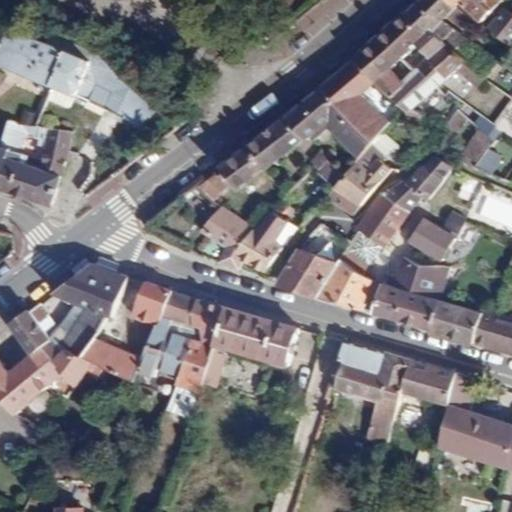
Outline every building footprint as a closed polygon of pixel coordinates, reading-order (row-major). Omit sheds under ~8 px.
[(458,7),(450,0),(419,0),(407,13),(428,35),(433,31),(486,78),(490,73),(498,63),(445,22),(451,16),(467,27),(473,20),(458,7)] [(489,0),(488,0),(450,0),(458,7),(462,4),(483,23),(493,11),(486,3),(489,0)] [(493,11),(502,0),(488,0),(489,0),(486,3),(493,11)] [(511,46),(511,45),(511,13),(506,9),(489,29),(511,46)] [(486,78),(433,31),(428,35),(407,13),(381,38),(402,60),(418,46),(430,59),(415,73),(411,76),(429,97),(438,89),(458,72),(478,88),(482,84),(486,78)] [(54,86),(69,51),(11,28),(0,53),(0,64),(54,88),(54,86)] [(429,97),(411,76),(404,83),(394,68),(402,60),(381,38),(356,61),(378,83),(404,110),(405,109),(410,111),(413,112),(429,97)] [(510,68),(511,64),(511,46),(500,60),(510,68)] [(156,111),(111,70),(113,68),(97,52),(93,60),(69,51),(54,86),(78,96),(79,94),(122,114),(139,128),(156,111)] [(393,123),(366,94),(378,83),(356,61),(324,88),(375,142),(382,134),(393,123)] [(503,78),(507,70),(498,63),(490,73),(496,79),(503,78)] [(488,89),(496,79),(490,73),(486,78),(482,84),(488,89)] [(375,142),(324,88),(268,131),(288,155),(306,140),(308,142),(327,126),(360,159),(372,146),(375,142)] [(468,102),(458,95),(453,101),(463,108),(468,102)] [(463,108),(453,101),(447,110),(456,118),(459,114),(463,108)] [(423,125),(425,116),(413,112),(410,111),(407,121),(423,125)] [(503,126),(509,117),(501,111),(495,119),(503,126)] [(457,136),(468,121),(459,114),(456,118),(451,124),(447,129),(457,136)] [(34,127),(11,120),(0,156),(0,188),(53,206),(58,189),(70,157),(71,154),(75,133),(65,131),(49,128),(34,127)] [(500,130),(489,122),(483,130),(495,139),(500,130)] [(480,160),(500,174),(511,156),(511,133),(503,127),(500,130),(495,139),(493,141),(480,160)] [(480,160),(493,141),(480,130),(464,152),(478,162),(480,160)] [(288,155),(268,131),(263,135),(283,158),(288,155)] [(361,206),(392,170),(380,159),(383,154),(391,154),(397,148),(382,134),(375,142),(372,146),(360,159),(345,176),(334,188),(327,197),(345,209),(353,215),(361,206)] [(241,192),(283,158),(263,135),(219,169),(241,192)] [(478,162),(464,152),(462,150),(455,158),(474,169),(478,162)] [(329,160),(321,152),(311,162),(315,165),(319,170),(329,160)] [(429,199),(454,167),(435,157),(411,177),(404,182),(424,195),(429,199)] [(313,168),(334,188),(345,176),(329,160),(319,170),(315,165),(313,168)] [(424,195),(404,182),(385,194),(411,212),(424,195)] [(385,247),(411,212),(385,194),(375,208),(366,222),(361,231),(363,233),(381,244),(385,247)] [(238,255),(274,211),(264,205),(250,223),(224,206),(202,232),(212,239),(226,248),(220,263),(241,270),(245,260),(238,255)] [(262,278),(299,228),(274,211),(238,255),(245,260),(241,270),(262,278)] [(450,227),(460,234),(468,223),(457,216),(450,227)] [(443,261),(458,238),(442,228),(427,219),(412,242),(443,261)] [(471,246),(480,228),(478,227),(468,223),(460,234),(458,238),(471,246)] [(363,233),(351,252),(369,264),(381,244),(363,233)] [(220,263),(226,248),(212,239),(201,256),(220,263)] [(319,297),(340,264),(301,249),(298,252),(280,285),(319,297)] [(349,251),(343,259),(340,264),(319,297),(363,310),(374,280),(365,275),(371,265),(369,264),(351,252),(349,251)] [(441,301),(443,292),(450,268),(440,266),(403,259),(388,285),(384,284),(374,314),(432,332),(441,301)] [(113,318),(130,277),(94,264),(53,295),(62,298),(86,308),(63,344),(83,358),(98,338),(109,316),(113,318)] [(158,326),(174,292),(146,283),(133,316),(158,326)] [(195,326),(197,299),(174,292),(158,326),(169,330),(173,320),(185,323),(195,326)] [(63,344),(86,308),(62,298),(37,318),(57,348),(63,344)] [(214,346),(227,307),(197,299),(195,326),(202,327),(201,344),(214,348),(214,346)] [(511,323),(441,301),(432,332),(511,355),(511,323)] [(288,368),(299,328),(227,307),(214,346),(214,348),(211,358),(203,382),(218,386),(226,362),(230,351),(288,368)] [(57,348),(37,318),(32,311),(12,326),(33,354),(39,363),(57,348)] [(182,377),(194,341),(180,335),(185,323),(173,320),(169,330),(158,326),(143,358),(139,373),(156,378),(160,369),(182,377)] [(143,358),(98,338),(83,358),(98,366),(104,368),(137,382),(139,373),(143,358)] [(203,382),(211,358),(214,348),(201,344),(194,341),(182,377),(179,386),(200,393),(203,382)] [(378,379),(386,353),(345,341),(338,362),(343,364),(335,390),(377,403),(384,380),(378,379)] [(78,386),(87,374),(96,379),(104,368),(98,366),(83,358),(63,344),(57,348),(39,363),(33,354),(11,371),(0,359),(0,396),(17,415),(50,388),(72,402),(81,389),(78,386)] [(454,386),(456,376),(456,373),(386,353),(378,379),(384,380),(377,403),(397,409),(402,393),(449,406),(451,395),(454,386)] [(439,448),(438,449),(509,471),(511,456),(511,425),(467,411),(477,379),(456,373),(456,376),(454,386),(451,395),(449,406),(445,421),(442,433),(439,448)] [(192,418),(200,393),(179,386),(169,410),(192,418)] [(385,446),(397,409),(377,403),(366,441),(385,446)] [(439,448),(442,433),(445,421),(434,418),(423,444),(439,448)] [(434,468),(438,449),(439,448),(423,444),(420,443),(415,463),(434,468)]
